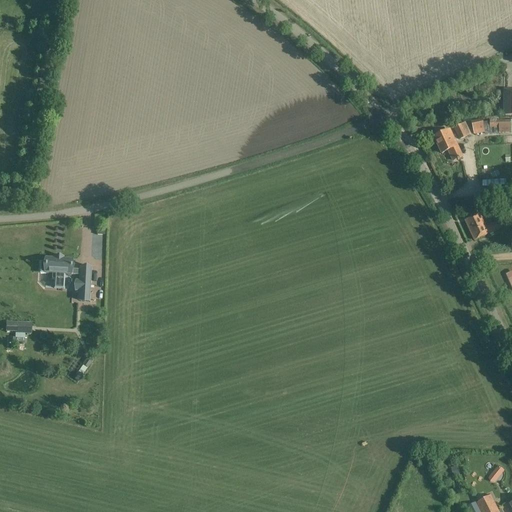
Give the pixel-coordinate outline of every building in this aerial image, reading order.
[(511,90),(504,90),(503,116),(511,116),(511,90)] [(485,133),(482,120),(471,122),(474,135),(485,133)] [(511,133),(510,121),(489,122),(490,128),(499,128),(499,133),(511,133)] [(471,135),(465,123),(454,128),(459,140),(471,135)] [(462,157),(450,130),(434,138),(442,154),(448,151),(453,161),(462,157)] [(503,196),(503,189),(478,191),(479,198),(503,196)] [(485,226),(479,214),(465,221),(474,241),(501,228),(498,220),(485,226)] [(55,279),(64,280),(64,275),(79,276),(80,270),(73,270),(72,270),(72,269),(72,267),(71,267),(71,266),(70,266),(70,264),(70,262),(70,260),(71,260),(71,259),(70,259),(67,259),(63,259),(63,258),(54,257),(53,258),(47,258),(46,258),(45,258),(46,258),(46,259),(45,263),(40,262),(40,266),(40,269),(40,270),(40,273),(45,274),(55,274),(55,279)] [(89,301),(91,268),(80,268),(80,270),(79,276),(79,281),(76,281),(75,292),(78,292),(78,301),(89,301)] [(16,333),(26,333),(26,324),(16,324),(16,333)] [(88,357),(82,365),(87,368),(93,361),(88,357)] [(498,511),(490,496),(475,503),(479,511),(498,511)]
